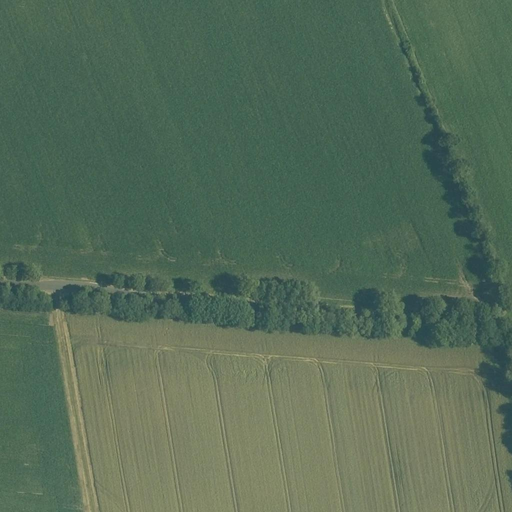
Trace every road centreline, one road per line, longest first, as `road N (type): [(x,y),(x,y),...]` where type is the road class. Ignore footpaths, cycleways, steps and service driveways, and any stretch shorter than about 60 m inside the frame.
road 1 (unclassified): [(511,324),(0,277)]
road 2 (track): [(62,283),(58,316),(90,511)]
